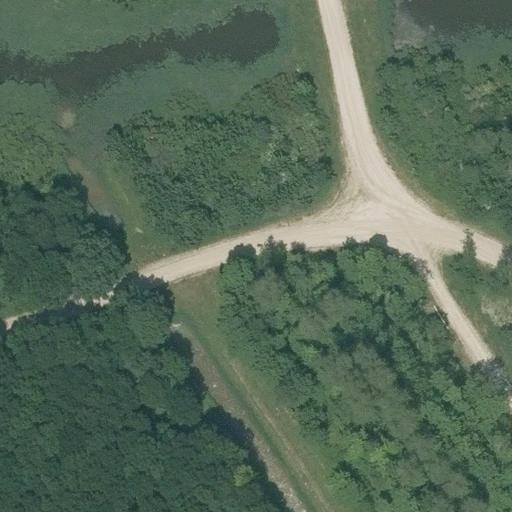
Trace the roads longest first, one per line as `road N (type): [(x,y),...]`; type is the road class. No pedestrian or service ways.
road 1 (track): [(0,322),(376,198),(333,0)]
road 2 (unknown): [(376,198),(511,410)]
road 3 (track): [(376,198),(511,269)]
